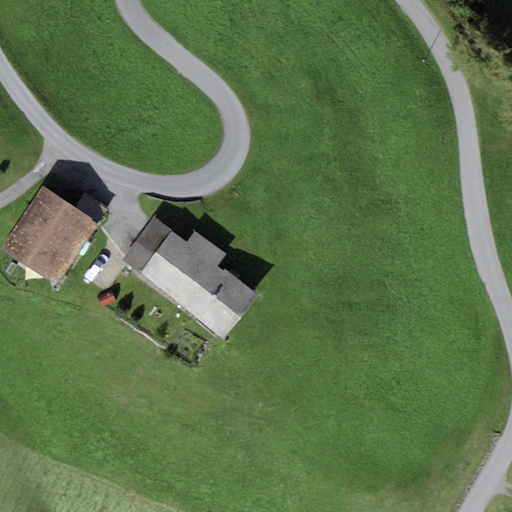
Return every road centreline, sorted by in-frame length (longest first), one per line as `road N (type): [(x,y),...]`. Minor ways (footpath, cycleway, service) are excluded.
road 1 (unclassified): [(132,0),(146,27),(242,121),(246,138),(221,182),(170,191),(98,169),(69,152),(0,60)]
road 2 (unclassified): [(511,312),(483,220),(472,116),(438,37),(411,0)]
